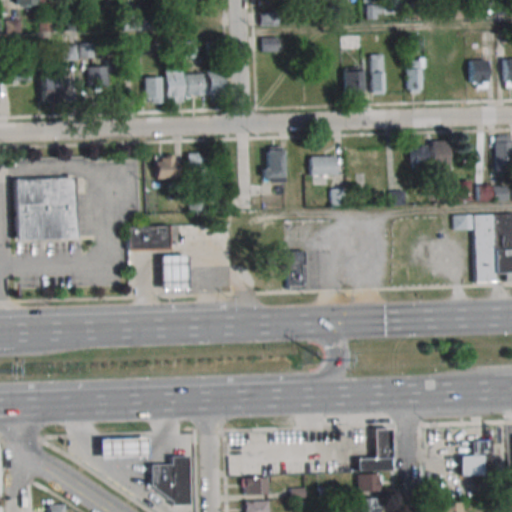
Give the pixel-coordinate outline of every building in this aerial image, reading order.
[(379,0),(380,3),(364,4),(364,16),(398,16),(398,0),(379,0)] [(278,25),(278,12),(257,12),(257,25),(278,25)] [(16,19),(3,22),(6,33),(11,32),(10,30),(18,28),(16,19)] [(422,33),(406,34),(406,49),(423,49),(422,33)] [(275,37),(259,37),(259,51),(275,51),(275,37)] [(74,44),(61,44),(61,59),(74,59),(74,44)] [(381,93),(380,55),(360,55),(360,67),(341,68),(341,96),(360,95),(359,75),(368,75),(369,93),(381,93)] [(511,85),(511,57),(497,58),(497,86),(511,85)] [(404,92),(421,92),(421,59),(404,59),(404,92)] [(467,60),(467,87),(484,87),(484,60),(467,60)] [(29,81),(29,63),(2,62),(2,80),(29,81)] [(463,90),(463,62),(445,62),(445,90),(463,90)] [(86,65),(86,86),(105,86),(105,65),(86,65)] [(163,103),(179,103),(179,70),(163,70),(163,103)] [(222,95),(222,72),(203,72),(203,95),(222,95)] [(38,101),(57,101),(56,73),(37,74),(38,101)] [(184,96),(201,96),(201,73),(184,73),(184,96)] [(159,103),(159,75),(141,75),(141,103),(159,103)] [(508,136),(492,136),(492,170),(508,170),(508,136)] [(446,176),(446,141),(428,141),(428,176),(446,176)] [(426,145),(407,145),(407,165),(426,165),(426,145)] [(280,182),(280,146),(261,146),(261,182),(280,182)] [(206,182),(206,153),(187,153),(187,182),(206,182)] [(153,155),(153,178),(174,178),(174,155),(153,155)] [(307,155),(307,176),(333,176),(333,155),(307,155)] [(12,241),(73,240),(72,177),(11,178),(12,241)] [(468,179),(450,179),(450,202),(468,202),(468,179)] [(474,202),(505,202),(505,184),(474,184),(474,202)] [(471,282),(494,281),(494,274),(502,274),(502,282),(511,281),(511,213),(450,215),(450,229),(470,229),(471,282)] [(263,290),(302,290),(302,250),(284,250),(283,220),(263,220),(263,290)] [(167,250),(166,225),(122,226),(123,251),(167,250)] [(155,290),(183,289),(182,255),(155,255),(155,290)] [(354,470),(388,470),(388,428),(371,428),(371,458),(354,458),(354,470)] [(144,458),(143,438),(95,439),(96,459),(144,458)] [(457,455),(457,475),(491,474),(490,440),(469,440),(469,455),(457,455)] [(168,505),(185,505),(184,456),(167,456),(167,464),(146,464),(147,486),(168,502),(168,505)] [(354,491),(378,491),(378,473),(354,473),(354,491)] [(265,494),(265,477),(242,477),(242,494),(265,494)] [(352,511),(375,511),(376,497),(352,497),(352,511)] [(265,511),(265,501),(242,501),(241,511),(265,511)] [(459,511),(459,502),(437,502),(437,511),(459,511)]
